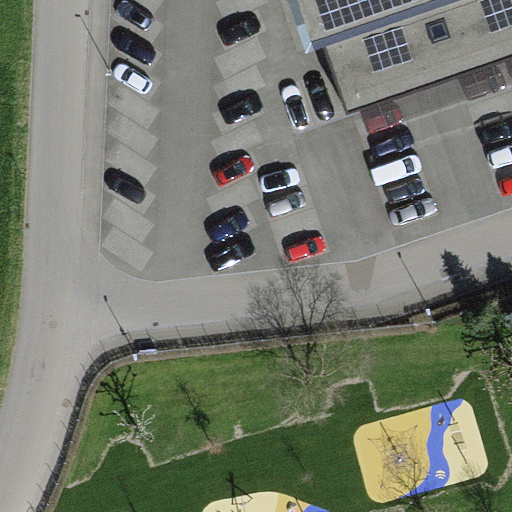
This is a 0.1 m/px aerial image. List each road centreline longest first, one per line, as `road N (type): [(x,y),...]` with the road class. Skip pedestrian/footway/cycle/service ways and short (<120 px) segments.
road 1 (residential): [(511,245),(356,290),(42,319)]
road 2 (residential): [(61,0),(42,319)]
road 3 (residential): [(42,319),(0,494)]
